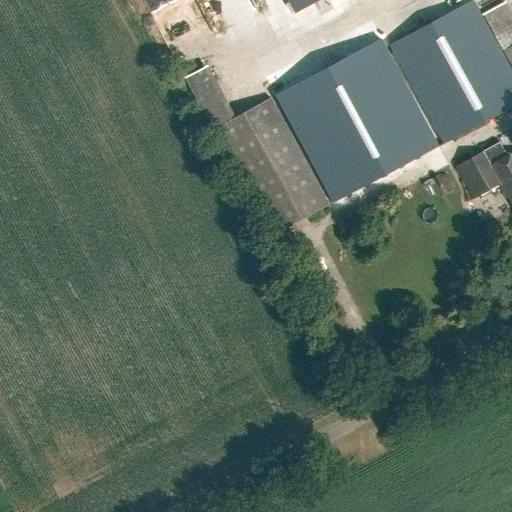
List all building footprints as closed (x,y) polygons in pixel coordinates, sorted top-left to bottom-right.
[(218,35),(199,0),(158,0),(186,51),(218,35)] [(292,0),(299,11),(318,0),(292,0)] [(473,0),(478,8),(492,0),(473,0)] [(511,73),(501,53),(481,17),(474,3),(386,51),(438,145),(455,136),(456,137),(511,106),(511,73)] [(511,14),(506,3),(481,17),(501,53),(503,52),(511,47),(511,14)] [(438,145),(386,51),(381,41),(328,70),(385,175),(438,146),(438,145)] [(511,47),(503,52),(511,67),(511,47)] [(236,117),(208,65),(184,78),(212,130),(217,128),(236,117)] [(385,175),(328,70),(275,99),(332,204),(385,175)] [(217,128),(275,235),(329,206),(270,99),(236,117),(217,128)] [(499,142),(478,154),(456,167),(474,199),(499,185),(506,199),(509,197),(511,203),(511,153),(507,156),(499,142)]
